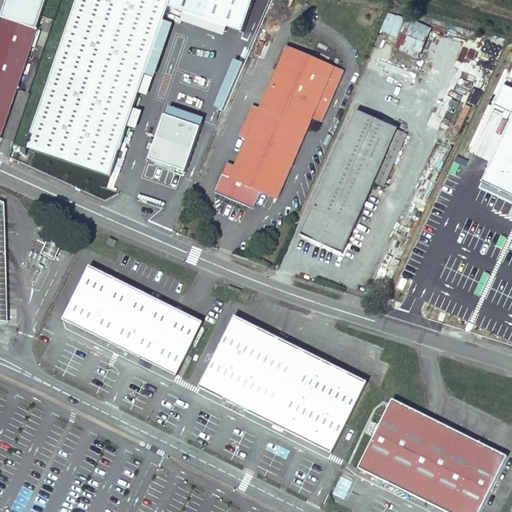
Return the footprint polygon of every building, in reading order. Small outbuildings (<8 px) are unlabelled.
[(7,0),(2,18),(0,22),(0,136),(1,137),(47,0),(7,0)] [(112,177),(172,0),(79,0),(29,148),(112,177)] [(397,17),(388,13),(380,30),(390,34),(397,17)] [(432,30),(408,20),(396,47),(420,57),(432,30)] [(277,199),(313,118),(309,116),(311,111),(324,117),(343,71),(287,47),(265,96),(260,108),(253,105),(240,136),(247,139),(235,165),(228,162),(215,192),(251,208),(258,190),(277,199)] [(511,87),(499,82),(491,102),(506,109),(477,175),(511,191),(511,87)] [(258,93),(253,105),(260,108),(265,96),(258,93)] [(358,112),(303,236),(342,253),(374,181),(384,186),(407,133),(397,129),(358,112)] [(187,172),(202,129),(166,116),(158,142),(154,151),(151,160),(187,172)] [(154,151),(158,142),(152,140),(149,149),(154,151)] [(0,323),(8,324),(5,203),(0,200),(0,323)] [(54,229),(41,254),(55,261),(67,236),(54,229)] [(203,323),(90,267),(64,320),(177,376),(203,323)] [(367,383),(235,317),(200,388),(332,453),(367,383)] [(508,457),(393,399),(358,468),(446,511),(480,511),(491,491),(495,482),(508,457)] [(378,424),(374,422),(368,433),(373,435),(378,424)] [(500,484),(495,482),(491,491),(495,493),(500,484)]
